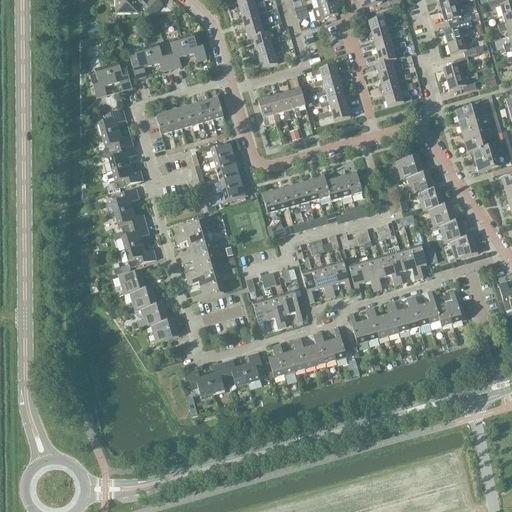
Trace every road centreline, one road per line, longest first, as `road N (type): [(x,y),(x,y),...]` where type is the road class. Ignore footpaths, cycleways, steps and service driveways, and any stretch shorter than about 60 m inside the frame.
road 1 (residential): [(468,269),(348,308),(323,328),(207,360),(196,354),(137,109),(230,80)]
road 2 (tertiary): [(45,461),(25,390),(21,0)]
road 3 (tertiary): [(86,489),(174,479),(511,382)]
road 4 (residential): [(375,137),(265,166),(252,158),(232,90)]
road 5 (residential): [(508,254),(419,127)]
road 6 (residential): [(232,90),(305,69),(285,0)]
road 7 (residential): [(375,137),(346,28),(348,0)]
road 8 (residential): [(419,127),(435,103),(425,65),(434,54),(419,0)]
